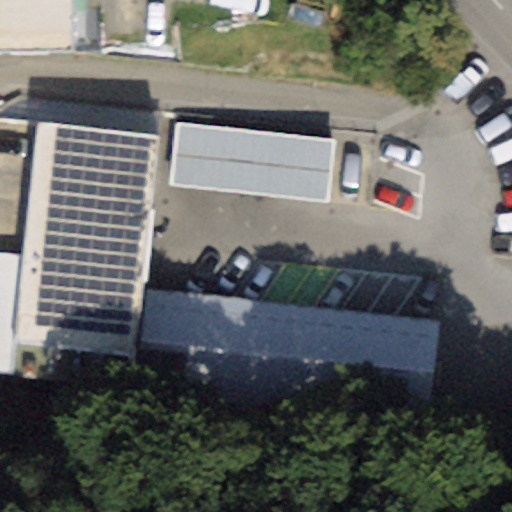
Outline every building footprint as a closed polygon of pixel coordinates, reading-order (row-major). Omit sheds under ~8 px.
[(71,0),(0,0),(0,53),(72,53),(71,0)] [(134,392),(145,292),(162,139),(39,125),(25,255),(12,372),(11,379),(134,392)] [(334,141),(175,125),(169,186),(327,202),(334,141)] [(0,371),(12,372),(25,255),(0,254),(0,371)] [(145,292),(134,392),(427,424),(438,325),(145,292)]
